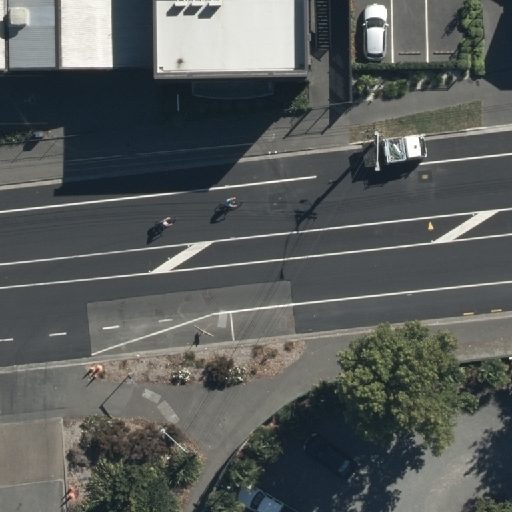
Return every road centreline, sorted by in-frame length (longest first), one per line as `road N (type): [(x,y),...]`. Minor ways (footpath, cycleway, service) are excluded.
road 1 (tertiary): [(6,279),(511,240)]
road 2 (residential): [(16,511),(19,427),(6,279)]
